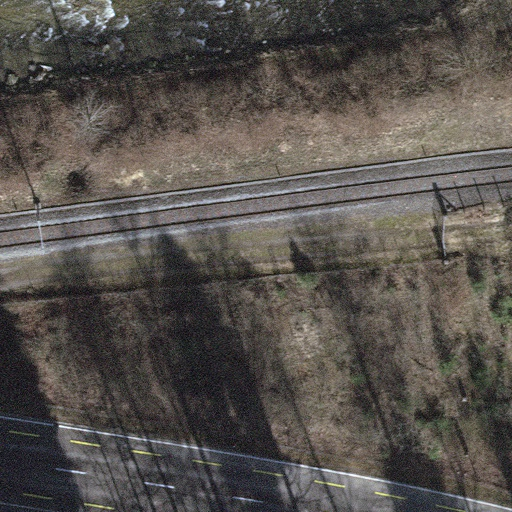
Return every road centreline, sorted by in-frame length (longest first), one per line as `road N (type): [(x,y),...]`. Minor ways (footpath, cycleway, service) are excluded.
road 1 (track): [(511,230),(31,268),(0,279)]
road 2 (primary): [(314,511),(0,459)]
